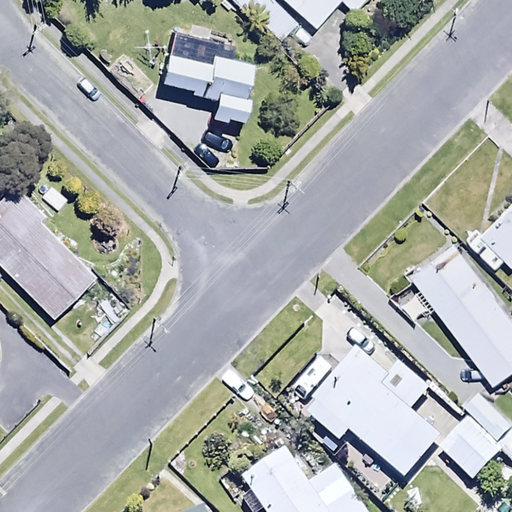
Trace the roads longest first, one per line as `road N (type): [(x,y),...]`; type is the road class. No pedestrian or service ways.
road 1 (residential): [(247,279),(511,13)]
road 2 (residential): [(247,279),(0,35)]
road 3 (residential): [(21,511),(247,279)]
